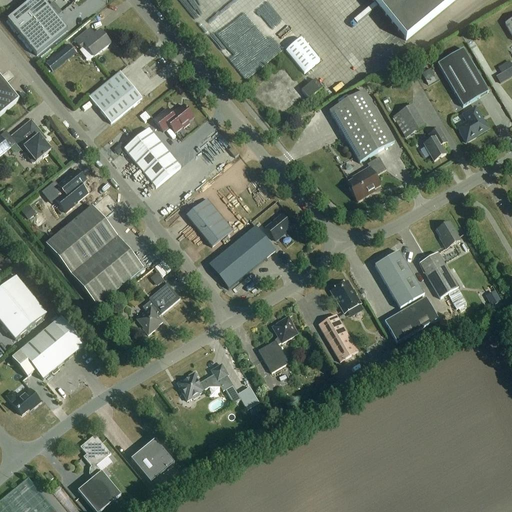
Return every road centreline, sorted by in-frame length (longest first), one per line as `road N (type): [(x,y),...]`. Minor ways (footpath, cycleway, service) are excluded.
road 1 (unclassified): [(232,322),(0,38)]
road 2 (unclassified): [(21,459),(70,420),(232,322)]
road 3 (residential): [(273,169),(132,0)]
road 4 (residential): [(339,236),(390,229),(485,175)]
road 5 (unclassified): [(232,322),(314,275),(339,236)]
